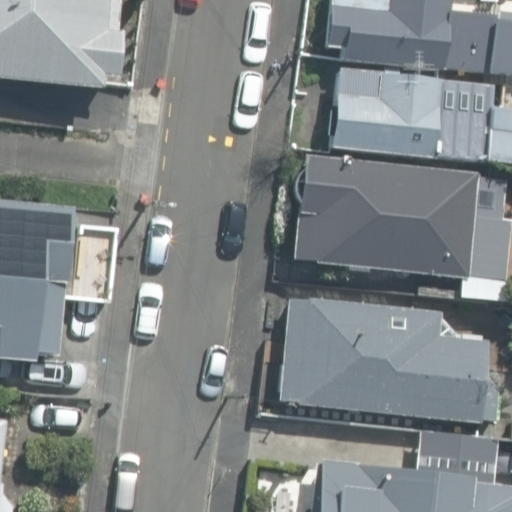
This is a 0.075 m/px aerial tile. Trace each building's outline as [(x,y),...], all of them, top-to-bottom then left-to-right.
[(114,0),(0,0),(0,82),(95,93),(96,78),(111,80),(116,34),(111,33),(114,0)] [(337,62),(511,77),(511,44),(484,42),(485,29),(453,26),(452,38),(443,38),(446,0),(326,0),(322,48),(338,49),(337,62)] [(331,65),(324,148),(408,156),(407,162),(467,167),(468,153),(511,156),(511,104),(435,98),(437,75),(331,65)] [(443,297),(500,303),(511,286),(511,282),(500,281),(506,221),(497,221),(501,181),(473,179),(473,174),(298,158),(288,261),(306,262),(305,266),(445,279),(443,297)] [(0,360),(28,363),(28,357),(49,358),(56,287),(60,287),(68,210),(0,203),(0,360)] [(290,406),(475,424),(483,341),(435,336),(437,312),(302,299),(301,302),(285,300),(275,402),(291,403),(290,406)] [(306,511),(511,511),(511,485),(313,461),(306,511)]
